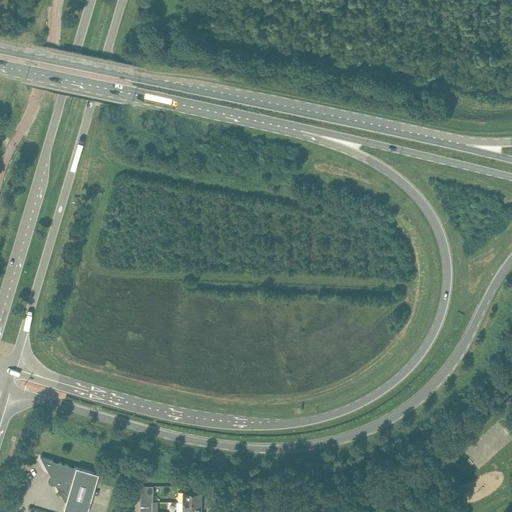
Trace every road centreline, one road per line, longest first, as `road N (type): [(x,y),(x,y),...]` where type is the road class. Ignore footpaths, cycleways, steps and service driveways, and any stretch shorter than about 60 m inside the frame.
road 1 (secondary): [(306,127),(405,186),(441,241),(446,282),(439,318),(394,380),(332,413),(254,424),(146,406),(13,369)]
road 2 (secondary): [(7,390),(205,442),(298,446),(350,436),(409,405),(439,376),(511,260)]
road 3 (secondary): [(443,141),(0,50)]
road 4 (secondary): [(13,369),(122,0)]
road 5 (secondary): [(89,0),(0,306)]
road 6 (secondary): [(0,64),(306,127)]
road 7 (secondary): [(306,127),(511,178)]
